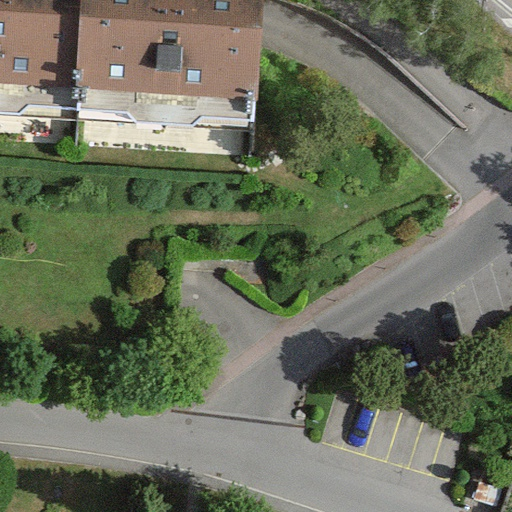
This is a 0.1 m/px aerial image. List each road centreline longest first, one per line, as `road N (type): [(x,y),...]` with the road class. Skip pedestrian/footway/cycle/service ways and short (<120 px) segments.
road 1 (residential): [(223,467),(244,399),(511,217)]
road 2 (residential): [(223,467),(124,438),(0,426)]
road 3 (residential): [(369,511),(223,467)]
